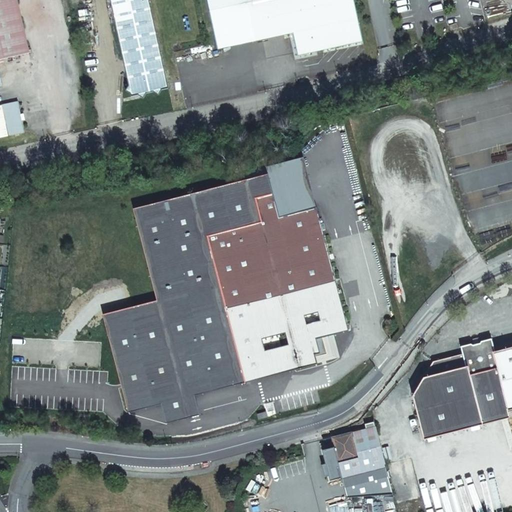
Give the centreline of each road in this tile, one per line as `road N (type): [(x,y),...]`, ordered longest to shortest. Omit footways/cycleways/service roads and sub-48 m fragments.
road 1 (residential): [(43,444),(195,456),(341,416),(456,292),(511,262)]
road 2 (residential): [(0,164),(275,102),(511,28)]
road 3 (unknown): [(511,455),(458,474),(427,470),(371,391)]
